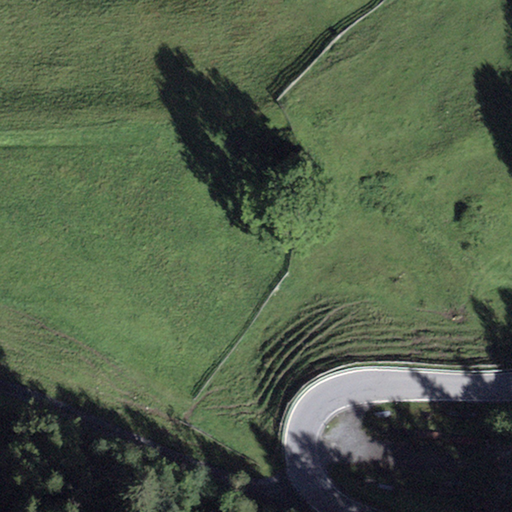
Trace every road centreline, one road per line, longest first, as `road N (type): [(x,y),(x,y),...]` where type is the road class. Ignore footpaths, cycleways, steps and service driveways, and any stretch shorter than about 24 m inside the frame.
road 1 (tertiary): [(347,511),(309,478),(302,455),(303,428),(316,403),(341,387),(372,383),(511,386)]
road 2 (track): [(309,478),(277,487),(244,484),(0,387)]
